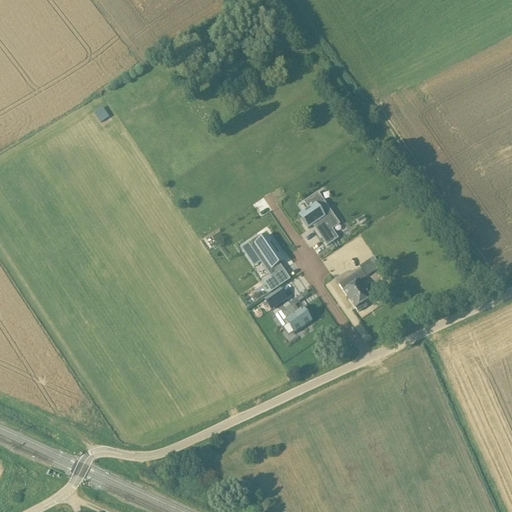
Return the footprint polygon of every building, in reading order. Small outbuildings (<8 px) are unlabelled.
[(104,107),(95,112),(101,122),(110,117),(104,107)] [(308,209),(299,216),(308,229),(311,227),(313,229),(311,230),(323,247),(334,240),(327,231),(337,224),(317,194),(304,203),(308,209)] [(188,220),(203,244),(215,237),(200,212),(188,220)] [(259,237),(248,245),(255,254),(271,279),(272,278),(282,271),(283,271),(280,265),(279,265),(277,262),(282,258),(282,259),(283,258),(268,236),(262,240),(260,236),(259,237)] [(361,270),(339,285),(355,309),(358,313),(366,307),(364,303),(370,298),(360,282),(380,268),(373,258),(359,268),(361,270)] [(303,271),(292,275),(294,282),(305,279),(303,271)] [(279,287),(280,287),(275,280),(267,286),(266,286),(271,293),(272,293),(271,292),(279,287)] [(280,289),(264,300),(264,301),(264,300),(271,310),(287,299),(280,290),(281,289),(280,289)] [(284,325),(291,336),(311,323),(300,306),(286,315),(290,321),(284,325)]
